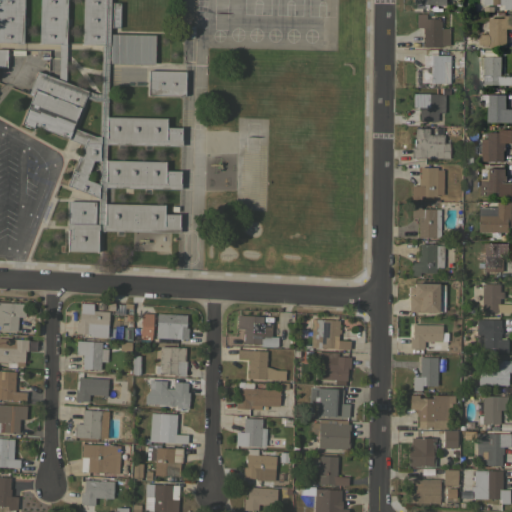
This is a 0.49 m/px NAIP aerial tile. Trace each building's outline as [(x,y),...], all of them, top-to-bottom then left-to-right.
[(109,0),(109,45),(108,45),(106,116),(166,118),(166,127),(181,127),(180,139),(181,139),(181,145),(106,143),(105,160),(165,161),(165,170),(180,170),(179,182),(180,182),(180,189),(105,187),(104,203),(164,204),(164,213),(179,214),(178,226),(179,226),(179,232),(104,230),(104,231),(97,231),(97,251),(66,250),(67,230),(66,230),(67,223),(97,224),(98,198),(65,185),(82,144),(33,125),(31,128),(20,123),(31,95),(27,93),(36,70),(58,79),(58,43),(38,42),(38,0),(23,0),(22,43),(16,43),(16,42),(0,42),(0,0),(109,0)] [(447,0),(447,10),(442,10),(442,11),(438,11),(438,10),(437,10),(437,5),(430,5),(430,11),(425,11),(425,4),(422,4),(422,8),(413,8),(413,0),(447,0)] [(511,0),(511,10),(505,10),(505,5),(484,5),(484,0),(511,0)] [(118,27),(111,27),(112,2),(119,2),(118,27)] [(506,48),(488,47),(488,46),(479,44),(479,34),(488,35),(488,18),(504,18),(504,16),(498,16),(498,12),(505,12),(505,15),(511,15),(511,29),(506,29),(506,48)] [(425,13),(425,18),(440,18),(440,28),(449,28),(449,45),(440,45),(440,46),(434,46),(434,48),(432,48),(432,46),(423,46),(423,28),(418,28),(418,27),(416,27),(416,13),(425,13)] [(154,34),(154,64),(109,63),(110,33),(154,34)] [(448,81),(440,81),(440,82),(424,82),(424,85),(416,85),(416,82),(415,82),(415,68),(422,68),(422,54),(423,54),(424,49),(436,49),(436,54),(448,55),(448,60),(440,60),(440,61),(442,61),(442,67),(448,67),(448,81)] [(501,76),(511,76),(511,85),(484,85),(484,77),(483,77),(483,74),(484,74),(484,57),(501,57),(501,76)] [(185,71),(184,95),(147,95),(148,70),(185,71)] [(444,112),(437,112),(437,121),(422,121),(422,123),(420,122),(420,121),(418,121),(419,106),(412,106),(412,93),(437,93),(437,94),(444,94),(444,112)] [(506,109),(511,109),(511,122),(487,122),(487,106),(488,106),(488,94),(506,95),(506,109)] [(429,128),(428,134),(443,134),(443,142),(449,143),(449,158),(411,157),(411,146),(413,146),(413,138),(414,138),(414,127),(429,128)] [(478,139),(487,139),(487,133),(499,133),(499,131),(498,131),(498,130),(499,130),(511,130),(511,143),(505,143),(505,150),(503,150),(503,161),(481,161),(481,155),(476,155),(476,143),(478,141),(478,139)] [(442,194),(436,194),(436,196),(420,196),(420,199),(411,199),(411,185),(418,185),(418,178),(419,178),(419,167),(436,167),(436,169),(443,169),(442,194)] [(487,169),(489,169),(489,167),(495,167),(495,168),(505,168),(505,176),(507,176),(507,181),(505,181),(505,183),(511,183),(511,196),(486,196),(486,195),(484,195),(481,195),(481,194),(479,194),(479,190),(481,190),(481,186),(479,186),(479,181),(487,181),(487,169)] [(95,201),(95,223),(67,222),(67,200),(95,201)] [(511,227),(509,227),(509,232),(479,232),(480,207),(498,207),(498,202),(511,202),(511,227)] [(439,237),(417,237),(418,217),(410,217),(410,204),(420,204),(420,208),(439,209),(439,237)] [(443,267),(435,267),(435,272),(419,272),(419,274),(420,274),(420,277),(419,277),(419,275),(410,275),(410,261),(417,262),(417,254),(419,254),(419,243),(436,243),(436,245),(443,245),(443,267)] [(483,271),(483,267),(477,267),(477,262),(483,262),(484,243),(509,243),(509,257),(501,257),(501,271),(483,271)] [(439,292),(440,292),(440,300),(439,300),(439,314),(437,314),(437,312),(420,312),(420,311),(408,311),(408,295),(413,295),(413,293),(408,293),(408,286),(413,286),(413,283),(414,283),(414,282),(439,282),(439,292)] [(499,303),(510,303),(510,312),(481,312),(481,283),(499,283),(499,303)] [(0,301),(25,303),(24,316),(17,316),(16,330),(0,329),(0,301)] [(92,303),(92,310),(108,311),(106,337),(89,336),(89,333),(75,333),(75,321),(78,321),(78,309),(79,309),(80,303),(92,303)] [(151,339),(139,338),(140,312),(152,313),(151,339)] [(186,314),(185,327),(188,327),(187,339),(172,338),(172,337),(160,336),(160,330),(155,330),(156,313),(186,314)] [(262,316),(262,323),(272,324),(271,336),(277,336),(277,347),(259,346),(259,343),(242,342),(243,328),(236,328),(237,314),(262,316)] [(338,320),(338,329),(339,329),(339,333),(338,333),(337,339),(349,340),(348,349),(310,347),(311,318),(338,320)] [(500,327),(501,327),(501,333),(499,333),(500,339),(507,339),(507,352),(496,352),(496,347),(483,347),(482,334),(476,334),(476,319),(485,318),(485,319),(500,319),(500,327)] [(441,324),(441,332),(447,332),(447,350),(421,350),(421,348),(409,348),(409,336),(411,336),(411,324),(441,324)] [(0,337),(27,339),(27,351),(24,350),(23,366),(15,366),(15,367),(6,367),(6,362),(0,361),(0,337)] [(88,368),(88,370),(86,370),(86,368),(81,368),(82,354),(75,354),(76,340),(101,341),(100,348),(106,348),(106,361),(99,361),(99,369),(88,368)] [(117,351),(117,341),(129,342),(129,351),(117,351)] [(185,347),(184,360),(185,361),(185,370),(186,370),(185,373),(184,375),(158,373),(155,372),(155,365),(158,365),(159,346),(185,347)] [(266,351),(265,366),(275,369),(285,370),(284,380),(247,378),(248,358),(236,357),(237,349),(266,351)] [(350,356),(349,368),(346,368),(346,380),(344,380),(344,385),(334,384),(334,380),(315,379),(316,351),(337,352),(337,356),(350,356)] [(139,374),(131,374),(131,355),(139,355),(139,374)] [(436,385),(421,385),(421,390),(411,390),(411,376),(418,376),(419,356),(437,357),(436,385)] [(510,360),(510,372),(507,372),(507,385),(477,384),(478,366),(495,367),(496,360),(510,360)] [(0,369),(15,371),(13,391),(25,392),(25,400),(14,400),(14,402),(11,401),(11,399),(2,398),(2,399),(0,398),(0,369)] [(107,378),(106,395),(88,394),(88,401),(73,400),(74,388),(77,389),(78,376),(107,378)] [(165,380),(165,388),(172,388),(173,381),(187,382),(186,392),(188,392),(188,395),(189,395),(189,400),(188,400),(187,409),(181,409),(181,408),(175,408),(175,405),(172,405),(172,406),(171,406),(171,405),(144,403),(144,395),(148,390),(149,379),(165,380)] [(279,389),(278,406),(260,405),(260,409),(235,408),(235,399),(238,399),(238,392),(236,392),(236,387),(237,387),(237,381),(253,382),(253,388),(279,389)] [(341,403),(349,403),(348,417),(315,415),(316,403),(308,403),(309,387),(342,389),(341,403)] [(454,395),(454,400),(450,400),(450,403),(447,403),(447,420),(433,420),(433,427),(417,427),(417,416),(415,416),(416,409),(409,409),(409,394),(418,394),(418,397),(431,397),(431,394),(454,395)] [(506,396),(506,409),(499,409),(499,423),(481,423),(481,396),(506,396)] [(0,403),(26,405),(25,419),(18,418),(17,432),(0,431),(0,403)] [(100,410),(100,412),(107,412),(106,436),(98,435),(98,438),(73,436),(74,423),(81,423),(82,409),(100,410)] [(176,414),(175,433),(187,434),(186,443),(148,441),(150,412),(176,414)] [(259,445),(259,446),(234,445),(235,431),(242,431),(242,417),(260,418),(260,427),(265,427),(264,446),(259,445)] [(347,420),(346,423),(349,423),(348,449),(317,447),(317,439),(315,439),(315,433),(309,433),(310,422),(318,422),(318,419),(347,420)] [(456,448),(442,448),(443,429),(456,429),(456,448)] [(509,433),(509,446),(502,446),(502,454),(501,454),(500,465),(481,465),(481,458),(474,457),(474,432),(509,433)] [(0,437),(13,438),(12,458),(19,459),(18,467),(0,466),(0,437)] [(434,437),(434,466),(426,466),(426,465),(419,465),(419,466),(408,466),(408,443),(410,443),(410,437),(434,437)] [(119,445),(118,473),(102,472),(102,474),(97,474),(97,472),(80,471),(81,443),(119,445)] [(182,447),(181,457),(182,457),(182,460),(181,460),(181,462),(179,462),(178,476),(153,474),(154,460),(146,459),(147,446),(157,447),(157,446),(160,446),(160,447),(173,447),(182,447)] [(273,481),(255,480),(255,478),(241,477),(242,466),(244,466),(244,459),(245,459),(246,448),(257,449),(257,454),(275,455),(273,481)] [(335,475),(347,476),(347,485),(317,484),(319,455),(336,456),(335,475)] [(132,462),(142,463),(141,477),(131,477),(132,462)] [(456,484),(442,484),(442,469),(457,469),(456,484)] [(501,470),(501,479),(503,479),(503,483),(502,483),(502,489),(509,489),(509,503),(499,503),(499,502),(498,502),(498,498),(476,498),(476,491),(473,491),(473,470),(501,470)] [(0,475),(10,477),(9,488),(10,488),(10,495),(17,496),(16,509),(6,509),(6,506),(0,505),(0,475)] [(100,480),(100,478),(104,479),(104,480),(113,481),(112,498),(94,497),(94,505),(79,504),(80,492),(82,492),(83,479),(100,480)] [(438,478),(438,503),(407,502),(407,490),(410,490),(410,478),(438,478)] [(178,485),(177,511),(143,511),(144,483),(178,485)] [(340,489),(339,500),(341,500),(340,508),(347,508),(346,511),(312,511),(313,495),(299,494),(299,485),(314,486),(314,488),(340,489)] [(276,488),(275,505),(257,504),(257,511),(242,510),(243,498),(245,498),(246,486),(276,488)]
